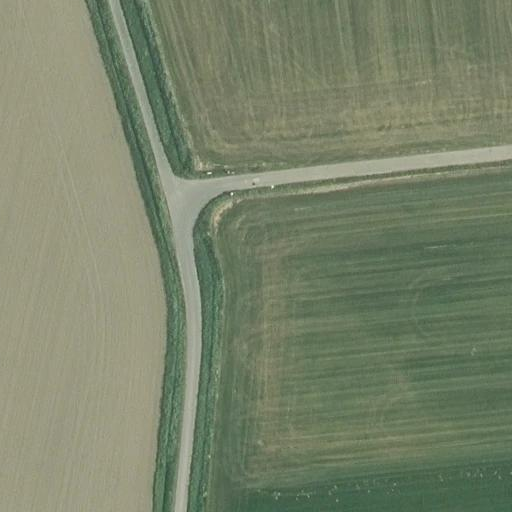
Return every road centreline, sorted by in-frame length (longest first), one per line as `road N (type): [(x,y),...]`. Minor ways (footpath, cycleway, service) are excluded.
road 1 (unclassified): [(174,195),(511,156)]
road 2 (unclassified): [(184,511),(199,342),(174,195)]
road 3 (unclassified): [(174,195),(114,0)]
